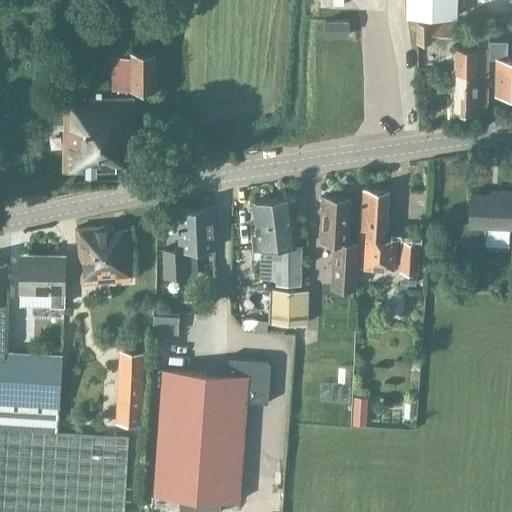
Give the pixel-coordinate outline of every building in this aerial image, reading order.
[(402,0),(402,12),(456,13),(455,0),(402,0)] [(326,20),(326,35),(348,35),(348,20),(326,20)] [(432,42),(432,22),(418,21),(418,42),(432,42)] [(511,58),(506,58),(507,42),(491,41),(490,58),(496,58),(495,94),(510,94),(511,95),(511,58)] [(486,113),(487,80),(488,48),(455,47),(453,112),(486,113)] [(126,65),(126,90),(156,91),(156,52),(132,52),(132,65),(126,65)] [(64,170),(117,171),(117,159),(133,159),(134,98),(65,98),(64,170)] [(511,190),(499,190),(499,195),(471,194),(470,222),(466,222),(461,226),(460,239),(464,244),(479,244),(483,240),(484,225),(511,226),(511,190)] [(360,268),(395,270),(396,238),(386,237),(388,192),(364,191),(360,268)] [(332,285),(356,286),(358,241),(348,241),(351,197),(323,195),(320,239),(334,240),(332,285)] [(278,283),(301,283),(302,243),(297,244),(292,197),(253,201),(257,235),(253,235),(255,250),(273,248),(272,279),(278,280),(278,283)] [(197,250),(217,249),(215,208),(179,210),(181,249),(165,249),(166,277),(198,275),(197,250)] [(78,228),(82,284),(132,281),(128,228),(114,229),(114,225),(78,228)] [(418,270),(419,240),(403,240),(402,270),(418,270)] [(21,259),(20,292),(51,293),(50,305),(64,305),(65,255),(48,255),(48,259),(21,259)] [(398,326),(399,284),(376,283),(375,325),(398,326)] [(309,290),(270,289),(269,322),(308,323),(309,290)] [(179,312),(155,311),(153,332),(179,333),(179,312)] [(120,351),(116,422),(142,423),(146,352),(120,351)] [(164,370),(155,497),(181,498),(180,511),(205,511),(220,511),(222,500),(241,502),(248,402),(270,403),(272,364),(269,360),(230,358),(229,373),(164,370)] [(0,360),(0,401),(59,405),(62,365),(7,361),(5,361),(0,360)] [(355,396),(354,412),(368,413),(368,397),(355,396)] [(0,511),(123,511),(128,435),(58,432),(59,405),(0,401),(0,511)]
